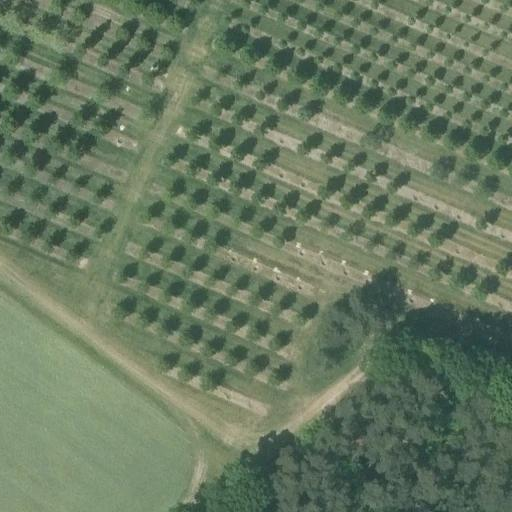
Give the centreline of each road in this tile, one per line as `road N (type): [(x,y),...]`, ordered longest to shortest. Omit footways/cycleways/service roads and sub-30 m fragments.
road 1 (track): [(209,511),(378,363),(426,346),(511,373)]
road 2 (track): [(268,462),(0,266)]
